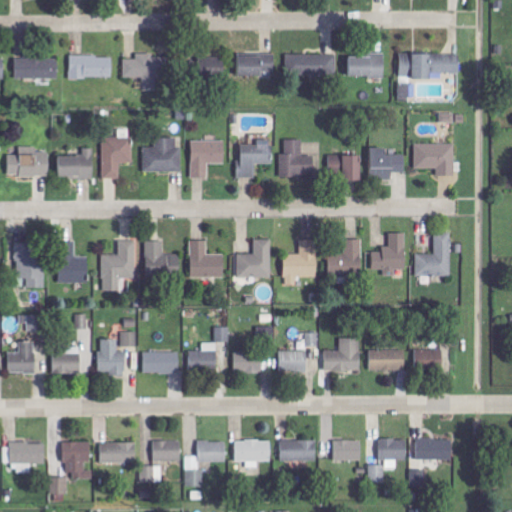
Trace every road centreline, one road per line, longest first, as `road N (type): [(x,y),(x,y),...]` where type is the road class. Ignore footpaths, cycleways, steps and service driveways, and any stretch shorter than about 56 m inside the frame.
road 1 (residential): [(0,408),(511,405)]
road 2 (residential): [(0,25),(457,20)]
road 3 (residential): [(0,211),(456,209)]
